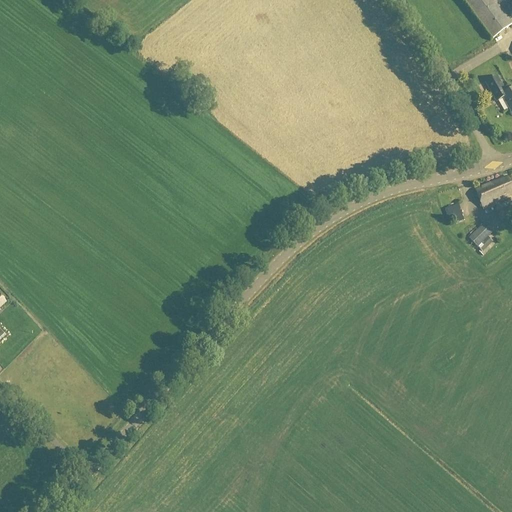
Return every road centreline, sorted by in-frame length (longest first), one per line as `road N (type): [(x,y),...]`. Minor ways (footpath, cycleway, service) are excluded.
road 1 (tertiary): [(58,511),(316,231),(367,200),(496,165)]
road 2 (unclassified): [(496,165),(390,0)]
